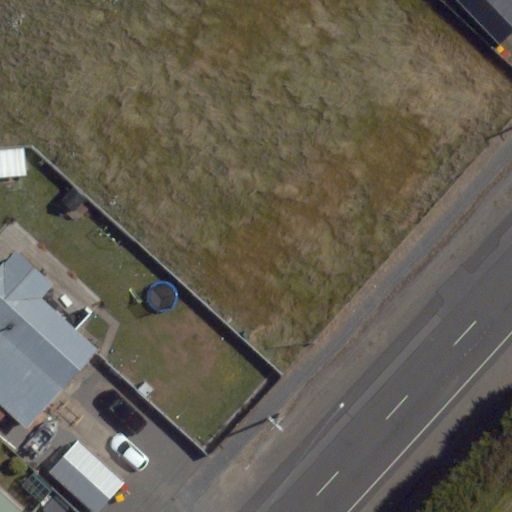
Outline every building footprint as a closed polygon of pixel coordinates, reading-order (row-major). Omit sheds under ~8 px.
[(511,0),(472,0),(467,7),(511,45),(511,0)] [(27,147),(0,147),(0,183),(28,183),(27,147)] [(92,203),(68,234),(129,282),(153,250),(92,203)] [(0,489),(16,502),(104,395),(11,319),(0,332),(0,489)] [(79,444),(55,471),(103,511),(106,511),(129,486),(79,444)]
